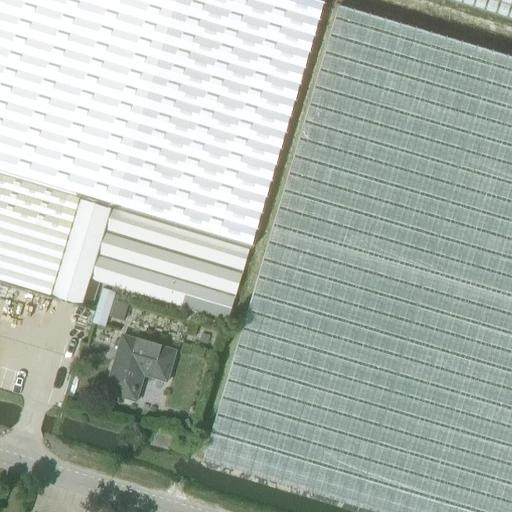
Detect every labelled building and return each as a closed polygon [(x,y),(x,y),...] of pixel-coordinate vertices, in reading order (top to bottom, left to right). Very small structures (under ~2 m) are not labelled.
[(0,0),(0,176),(78,200),(111,209),(82,306),(74,332),(84,335),(99,284),(227,322),(320,7),(295,0),(0,0)] [(511,0),(441,0),(511,21),(511,0)] [(376,511),(511,511),(511,60),(342,10),(206,462),(376,511)] [(0,281),(50,296),(78,200),(0,176),(0,281)] [(111,209),(78,200),(50,296),(82,306),(111,209)] [(116,293),(102,288),(91,323),(105,327),(116,293)] [(166,382),(175,352),(122,336),(104,393),(135,402),(144,375),(166,382)]
